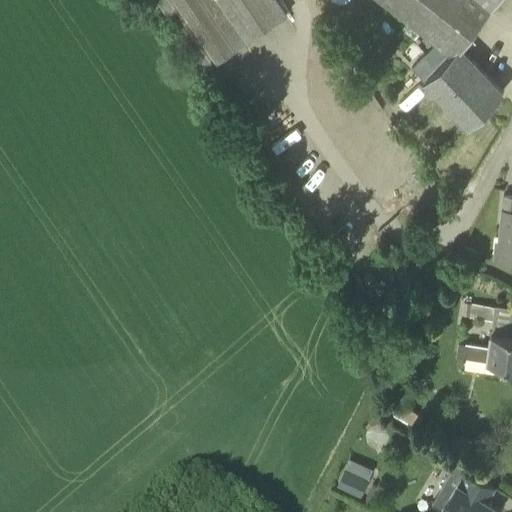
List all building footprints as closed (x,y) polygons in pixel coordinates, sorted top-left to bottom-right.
[(278,0),(158,0),(205,69),(287,13),(278,0)] [(381,0),(437,42),(454,55),(460,47),(496,0),(381,0)] [(343,6),(329,18),(348,38),(360,25),(343,6)] [(454,55),(437,42),(412,66),(468,124),(503,91),(460,47),(454,55)] [(511,193),(502,192),(498,239),(506,239),(504,257),(511,257),(511,193)] [(465,246),(460,255),(473,261),(477,253),(465,246)] [(470,301),(468,315),(492,319),(495,305),(470,301)] [(458,341),(455,355),(485,359),(485,360),(511,363),(511,334),(489,331),(487,345),(458,341)] [(446,491),(437,505),(442,508),(441,509),(446,511),(493,511),(497,507),(501,509),(502,508),(493,502),(487,499),(495,486),(456,462),(441,488),(446,491)] [(343,468),(336,482),(360,493),(367,479),(343,468)]
